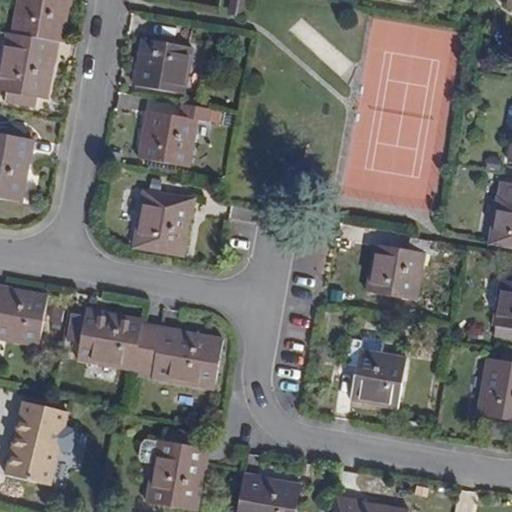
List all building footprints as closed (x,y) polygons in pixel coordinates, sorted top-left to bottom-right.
[(47,100),(58,43),(63,44),(71,0),(18,0),(12,34),(7,34),(0,72),(0,91),(6,92),(4,103),(36,109),(38,98),(47,100)] [(243,17),(245,0),(232,0),(230,14),(243,17)] [(185,95),(193,48),(143,39),(134,86),(185,95)] [(189,169),(198,121),(207,123),(210,110),(182,104),(180,117),(147,111),(138,159),(189,169)] [(0,199),(23,204),(34,140),(0,133),(0,199)] [(511,249),(511,175),(502,173),(489,245),(511,249)] [(184,257),(193,201),(144,192),(134,249),(184,257)] [(417,302),(426,255),(436,256),(438,243),(410,237),(408,252),(375,246),(366,293),(417,302)] [(511,329),(511,260),(508,281),(503,280),(495,326),(511,329)] [(0,340),(39,348),(49,297),(0,287),(0,340)] [(215,391),(224,339),(162,327),(160,334),(140,330),(141,324),(141,320),(86,310),(76,361),(132,372),(133,364),(154,368),(152,376),(152,380),(215,391)] [(160,334),(162,327),(141,324),(140,330),(160,334)] [(399,409),(408,360),(360,351),(362,342),(348,339),(344,366),(357,368),(351,401),(399,409)] [(511,422),(511,363),(488,359),(478,417),(511,422)] [(152,376),(154,368),(133,364),(132,372),(152,376)] [(49,489),(58,453),(70,456),(75,435),(64,432),(68,417),(22,406),(4,478),(49,489)] [(190,511),(196,511),(205,463),(208,449),(203,448),(205,436),(168,429),(166,441),(158,439),(147,505),(190,511)] [(296,511),(301,485),(244,475),(237,511),(296,511)] [(410,511),(334,497),(331,511),(410,511)]
